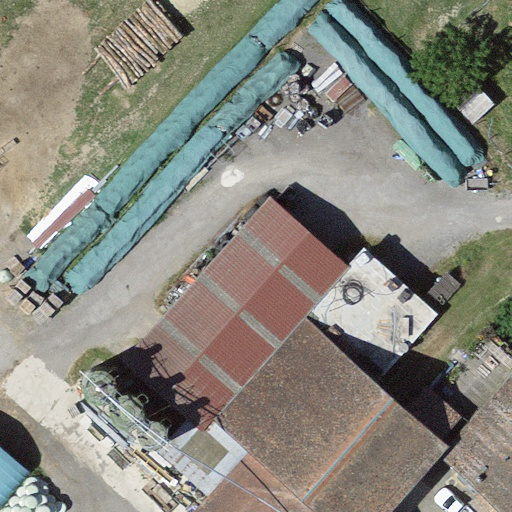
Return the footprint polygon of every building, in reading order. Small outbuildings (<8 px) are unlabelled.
[(213,431),(225,418),(309,323),(353,275),(277,208),(138,364),(213,431)] [(370,256),(353,275),(309,323),(378,385),(439,318),(370,256)] [(378,385),(309,323),(225,418),(266,455),(330,511),(389,511),(447,447),(378,385)] [(511,398),(457,458),(511,509),(511,398)] [(0,508),(37,468),(0,434),(0,508)] [(330,511),(266,455),(215,511),(330,511)]
